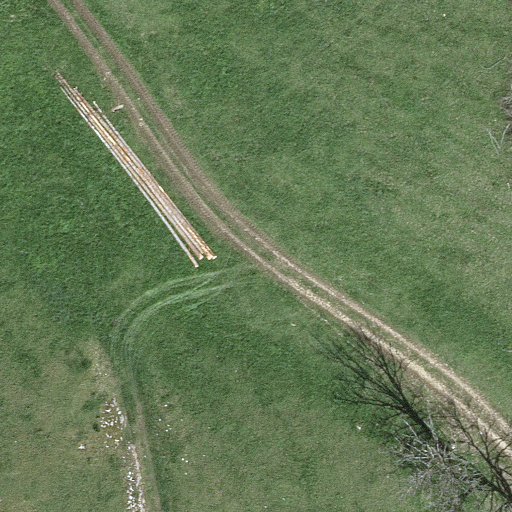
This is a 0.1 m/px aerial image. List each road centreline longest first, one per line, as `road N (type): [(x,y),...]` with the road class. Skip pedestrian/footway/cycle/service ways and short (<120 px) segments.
road 1 (track): [(88,49),(182,186),(292,288),(421,370),(511,457)]
road 2 (track): [(48,0),(88,49),(84,78),(158,511)]
